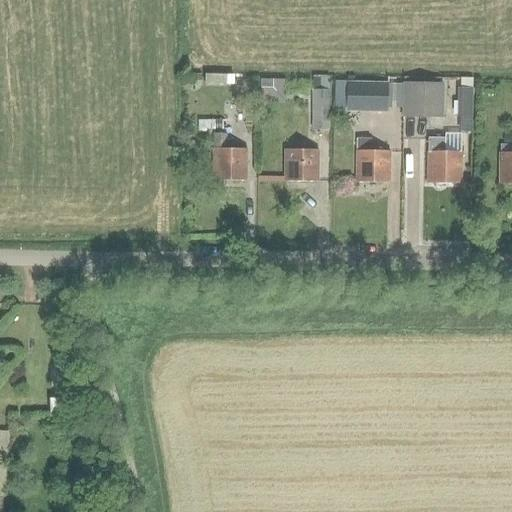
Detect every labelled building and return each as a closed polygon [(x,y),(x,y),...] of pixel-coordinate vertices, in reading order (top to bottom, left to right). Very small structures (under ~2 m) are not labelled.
[(201,86),(201,74),(187,74),(187,86),(201,86)] [(261,78),(261,87),(273,87),(273,78),(261,78)] [(231,79),(204,79),(203,89),(231,89),(231,79)] [(346,80),(346,109),(386,110),(387,81),(346,80)] [(402,82),(402,116),(443,116),(443,82),(402,82)] [(459,88),(458,102),(471,102),(472,88),(459,88)] [(328,90),(311,90),(311,130),(328,129),(328,90)] [(212,121),(212,130),(222,130),(222,121),(212,121)] [(215,135),(214,148),(213,180),(246,181),(247,149),(227,149),(228,136),(215,135)] [(369,139),(357,139),(355,183),(389,185),(390,153),(369,152),(369,139)] [(428,141),(428,153),(427,185),(460,186),(461,154),(443,153),(443,141),(428,141)] [(511,145),(500,145),(499,186),(511,186),(511,145)] [(285,151),(284,182),(318,184),(319,152),(298,151),(285,151)] [(84,410),(84,396),(59,395),(59,410),(84,410)]
